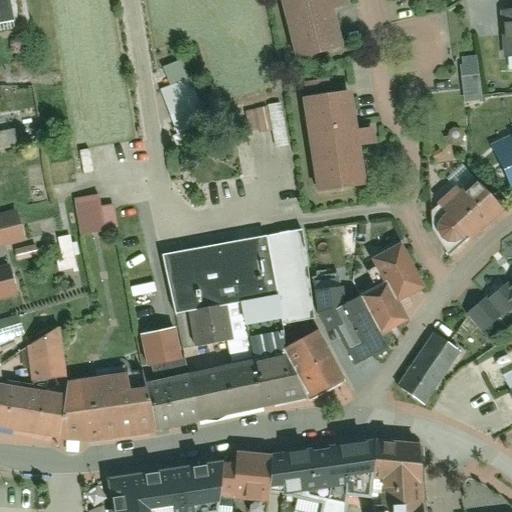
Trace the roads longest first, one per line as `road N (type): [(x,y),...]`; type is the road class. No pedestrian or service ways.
road 1 (residential): [(367,423),(63,463),(0,458)]
road 2 (residential): [(369,0),(409,205),(433,261),(455,284)]
road 3 (residential): [(128,0),(162,201)]
road 4 (residential): [(455,284),(374,391),(367,423)]
